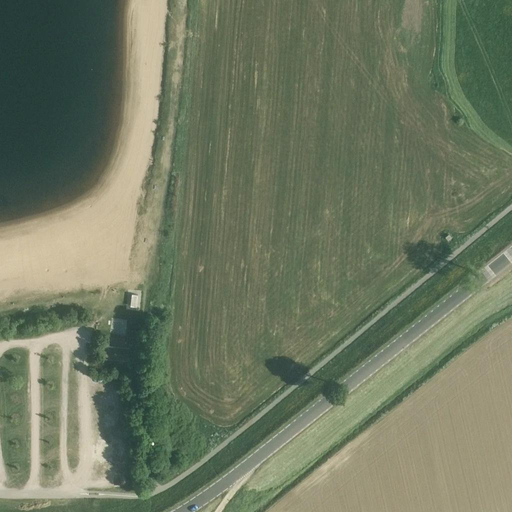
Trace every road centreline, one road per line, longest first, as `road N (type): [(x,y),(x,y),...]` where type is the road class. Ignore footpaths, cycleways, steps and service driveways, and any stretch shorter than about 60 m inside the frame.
road 1 (secondary): [(182,511),(511,254)]
road 2 (track): [(511,149),(488,105),(458,0)]
